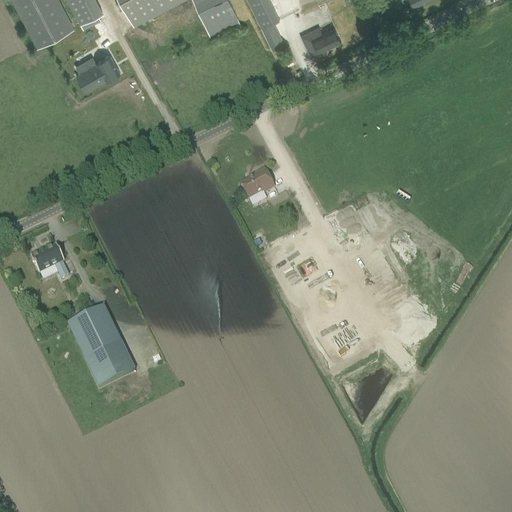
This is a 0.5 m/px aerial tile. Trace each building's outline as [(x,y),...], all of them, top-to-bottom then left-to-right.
[(12,0),(36,42),(38,47),(47,43),(74,28),(59,0),(12,0)] [(98,0),(67,0),(81,25),(99,15),(105,12),(98,0)] [(121,0),(131,17),(135,25),(181,0),(121,0)] [(229,0),(193,0),(212,39),(242,26),(229,0)] [(247,0),(262,28),(280,19),(270,0),(247,0)] [(301,35),(307,47),(311,56),(342,41),(337,32),(336,28),(324,34),(320,26),(301,35)] [(121,72),(116,64),(111,54),(109,55),(97,62),(97,63),(91,66),(78,73),(77,74),(86,91),(107,79),(107,80),(121,72)] [(250,203),(267,193),(274,189),(264,171),(253,177),(254,179),(241,186),(250,203)] [(377,323),(415,304),(375,223),(335,243),(345,263),(340,265),(344,272),(350,269),(377,323)] [(280,271),(345,416),(366,407),(289,237),(263,249),(271,266),(279,262),(283,270),(280,271)] [(32,260),(31,260),(39,276),(40,275),(39,275),(55,267),(61,280),(69,277),(62,264),(64,263),(57,248),(56,248),(44,254),(43,251),(39,254),(40,256),(32,260)] [(369,390),(405,373),(391,342),(383,346),(378,337),(372,340),(330,250),(309,260),(369,390)] [(85,363),(98,390),(135,372),(122,345),(104,308),(96,312),(67,326),(85,363)]
